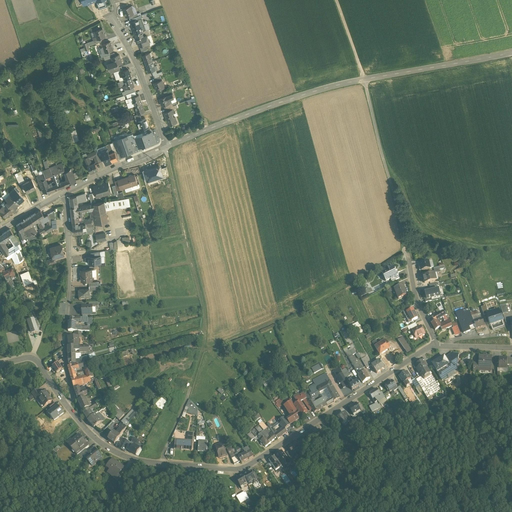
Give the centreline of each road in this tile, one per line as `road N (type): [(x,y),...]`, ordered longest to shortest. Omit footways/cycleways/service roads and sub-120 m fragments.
road 1 (track): [(158,463),(202,349),(257,332),(405,246),(337,0)]
road 2 (residential): [(65,404),(114,452),(245,467),(436,346)]
road 3 (tertiary): [(511,52),(326,88),(167,146)]
road 4 (residential): [(65,404),(72,397),(66,191)]
road 5 (track): [(202,349),(204,311),(167,146)]
road 6 (track): [(511,246),(463,252),(421,233),(404,185),(389,176)]
road 7 (residential): [(167,146),(109,15)]
